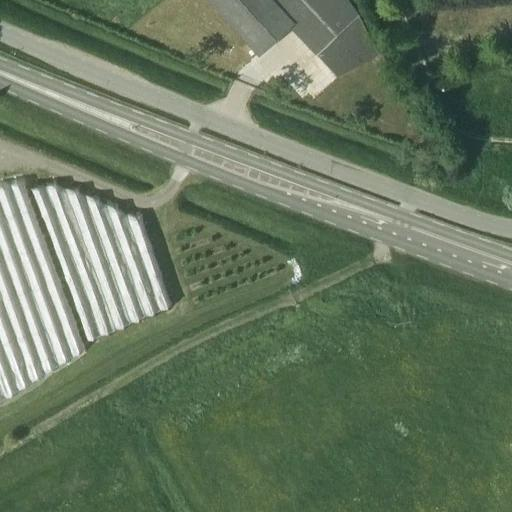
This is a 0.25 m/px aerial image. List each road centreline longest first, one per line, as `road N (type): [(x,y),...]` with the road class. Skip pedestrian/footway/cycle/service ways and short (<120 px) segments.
road 1 (unclassified): [(511,231),(413,202),(0,30)]
road 2 (primary): [(0,82),(511,282)]
road 3 (primary): [(511,255),(0,64)]
